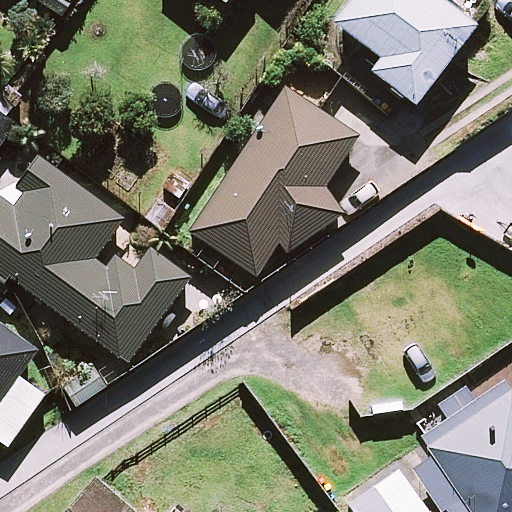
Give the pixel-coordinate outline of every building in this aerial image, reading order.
[(352,0),(333,26),(378,61),(368,75),(410,107),(483,12),(467,0),(352,0)] [(354,141),(284,90),(184,229),(252,278),(275,246),(287,254),(346,211),(319,191),(354,141)] [(0,153),(17,131),(0,117),(0,153)] [(122,220),(37,157),(7,198),(0,192),(0,281),(3,277),(124,365),(187,281),(132,240),(107,274),(91,262),(122,220)] [(0,444),(4,448),(41,396),(15,378),(34,351),(0,326),(0,444)] [(511,511),(511,379),(422,443),(436,464),(418,477),(442,511),(511,511)] [(423,511),(394,473),(348,508),(351,511),(423,511)] [(129,511),(96,483),(70,511),(129,511)]
